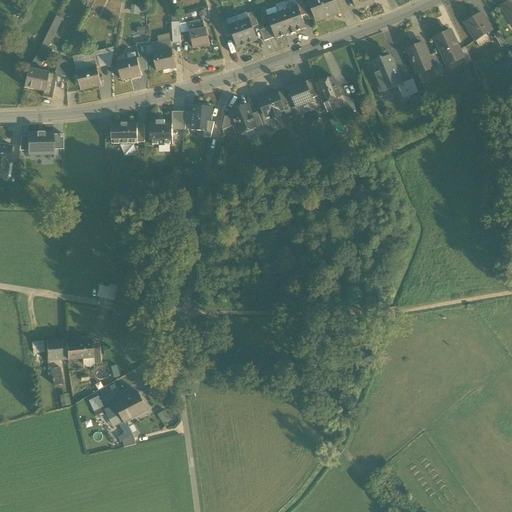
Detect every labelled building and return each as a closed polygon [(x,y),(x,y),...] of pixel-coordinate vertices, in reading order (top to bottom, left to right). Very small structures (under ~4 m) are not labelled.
[(308,0),(316,22),(338,14),(333,0),(308,0)] [(511,0),(501,7),(509,18),(511,16),(511,17),(511,0)] [(298,6),(287,10),(296,32),(306,29),(298,6)] [(296,33),(296,32),(287,10),(277,13),(286,36),(290,34),(291,35),(296,33)] [(249,18),(253,28),(258,26),(253,12),(247,14),(249,19),(249,18)] [(275,40),(286,36),(277,13),(267,17),(271,27),(275,38),(275,40)] [(465,23),(475,41),(492,31),(481,13),(465,23)] [(55,16),(47,32),(53,35),(61,18),(55,16)] [(249,19),(239,22),(247,45),(257,41),(253,28),(249,18),(249,19)] [(221,24),(226,37),(232,35),(228,26),(229,26),(227,22),(221,24)] [(237,48),(247,45),(239,22),(229,26),(228,26),(232,35),(237,48)] [(189,26),(190,33),(205,30),(204,23),(197,25),(189,26)] [(265,29),(269,40),(275,38),(271,27),(265,29)] [(264,42),(269,40),(265,29),(260,31),(264,42)] [(208,45),(205,30),(190,33),(194,48),(208,45)] [(493,35),(500,48),(507,44),(500,31),(493,35)] [(45,53),(53,35),(47,32),(39,51),(45,53)] [(434,39),(446,65),(447,64),(445,62),(451,59),(453,62),(462,57),(459,50),(450,32),(434,39)] [(150,45),(152,55),(172,50),(169,41),(150,45)] [(136,46),(139,59),(146,57),(146,43),(136,46)] [(408,52),(417,75),(432,68),(433,68),(429,58),(423,45),(408,52)] [(462,57),(465,64),(471,61),(465,48),(459,50),(462,57)] [(152,55),(156,72),(176,67),(172,50),(152,55)] [(27,70),(32,71),(35,65),(38,66),(46,53),(45,53),(39,51),(27,70)] [(97,55),(100,68),(111,65),(114,51),(97,55)] [(432,68),(437,78),(444,75),(435,55),(429,58),(433,68),(432,68)] [(376,76),(383,92),(397,86),(402,84),(390,56),(382,60),(381,58),(368,64),(373,77),(376,76)] [(117,63),(121,80),(141,76),(137,58),(117,63)] [(499,74),(511,68),(511,67),(509,60),(495,65),(499,74)] [(55,75),(67,78),(66,61),(59,61),(56,69),(54,75),(53,75),(55,75)] [(75,66),(77,72),(88,69),(87,63),(75,66)] [(56,69),(38,66),(35,65),(32,71),(48,74),(54,75),(56,69)] [(97,67),(88,69),(77,72),(81,90),(101,86),(97,67)] [(465,85),(475,81),(469,69),(460,74),(465,85)] [(23,88),(43,92),(44,92),(48,74),(32,71),(27,70),(24,84),(23,88)] [(54,75),(48,74),(44,92),(43,92),(42,97),(51,99),(54,86),(53,85),(55,75),(53,75),(54,75)] [(316,85),(323,103),(328,101),(340,96),(333,79),(316,85)] [(397,86),(403,100),(419,93),(413,79),(402,84),(397,86)] [(313,80),(305,83),(311,99),(319,96),(313,80)] [(312,101),(311,99),(305,83),(289,89),(296,107),(312,101)] [(277,94),(283,110),(290,108),(283,91),(277,94)] [(271,115),(272,118),(279,115),(278,113),(283,110),(277,94),(259,101),(263,112),(266,117),(271,115)] [(359,100),(366,119),(377,115),(373,104),(370,96),(359,100)] [(253,103),(257,113),(258,114),(263,112),(259,101),(253,103)] [(323,103),(327,113),(332,111),(328,101),(323,103)] [(234,126),(238,137),(245,134),(245,132),(253,129),(256,128),(251,115),(247,105),(231,111),(232,114),(236,125),(233,126),(234,126)] [(211,113),(211,108),(193,106),(193,112),(191,127),(191,131),(204,131),(206,132),(207,121),(209,121),(209,113),(211,113)] [(288,122),(283,110),(278,113),(279,115),(272,118),(276,127),(288,122)] [(172,123),(172,130),(185,130),(185,126),(187,112),(172,112),(172,123)] [(264,130),(258,114),(257,113),(251,115),(256,128),(253,129),(255,133),(264,130)] [(222,129),(223,130),(234,126),(233,126),(236,125),(232,114),(225,117),(222,129)] [(172,130),(172,123),(165,123),(165,121),(156,121),(156,123),(150,123),(151,145),(173,145),(172,130)] [(204,131),(203,137),(211,138),(214,123),(209,121),(207,121),(206,132),(204,131)] [(112,138),(112,145),(138,144),(138,143),(137,125),(137,124),(111,124),(111,126),(112,138)] [(53,132),(27,133),(27,137),(27,151),(27,156),(54,155),(53,150),(53,135),(53,132)] [(63,135),(53,135),(53,150),(63,150),(63,135)] [(27,151),(27,137),(21,137),(19,152),(27,151)] [(0,145),(0,162),(3,163),(9,164),(9,163),(11,147),(0,145)] [(97,296),(106,298),(109,288),(100,285),(97,296)] [(115,299),(118,287),(109,285),(109,288),(106,298),(115,299)] [(47,360),(68,359),(67,344),(66,340),(46,341),(47,360)] [(34,342),(34,352),(44,351),(43,341),(34,342)] [(68,360),(82,358),(93,357),(92,348),(91,343),(67,344),(68,359),(68,360)] [(93,363),(93,357),(82,358),(83,366),(91,366),(93,363)] [(111,367),(114,378),(119,376),(117,366),(111,367)] [(50,372),(53,385),(62,383),(59,367),(48,368),(48,372),(50,372)] [(59,396),(61,407),(70,405),(68,394),(59,396)] [(120,414),(121,418),(124,423),(126,422),(146,411),(137,394),(115,405),(120,414)] [(88,402),(94,413),(104,408),(99,397),(88,402)] [(110,419),(120,414),(115,405),(105,410),(109,419),(110,419)] [(164,410),(157,416),(163,424),(171,419),(164,410)] [(110,419),(109,419),(114,428),(119,425),(117,420),(121,418),(120,414),(110,419)] [(119,425),(125,436),(131,433),(126,422),(124,423),(121,418),(117,420),(119,425)] [(491,454),(502,431),(494,428),(483,450),(491,454)] [(134,439),(131,433),(125,436),(120,438),(122,442),(134,439)] [(122,442),(123,448),(136,445),(134,439),(122,442)]
